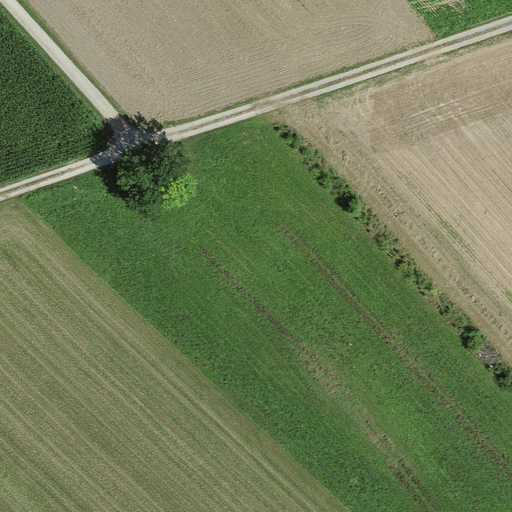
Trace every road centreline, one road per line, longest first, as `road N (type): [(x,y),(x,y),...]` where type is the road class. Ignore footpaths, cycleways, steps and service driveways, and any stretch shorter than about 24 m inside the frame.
road 1 (track): [(131,142),(511,16)]
road 2 (track): [(131,142),(3,0)]
road 3 (track): [(0,190),(131,142)]
